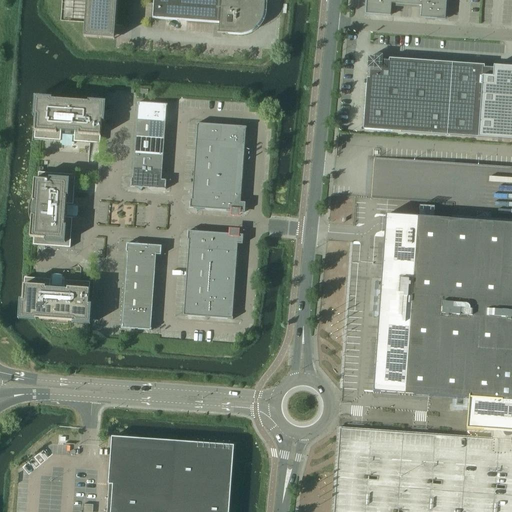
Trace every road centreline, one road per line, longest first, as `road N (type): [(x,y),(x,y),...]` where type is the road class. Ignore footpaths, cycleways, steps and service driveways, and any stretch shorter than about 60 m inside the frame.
road 1 (unclassified): [(275,396),(0,372)]
road 2 (unclassified): [(252,223),(260,122),(254,118),(182,112),(175,201)]
road 3 (unclassified): [(173,235),(167,323),(238,329),(252,223)]
road 4 (unclassified): [(23,395),(274,414)]
road 5 (unclassified): [(310,231),(332,23)]
road 6 (unclassified): [(511,36),(332,23)]
road 7 (unclassified): [(136,0),(134,32),(247,41),(269,25)]
road 8 (unclassified): [(111,195),(90,202),(88,229),(173,235)]
